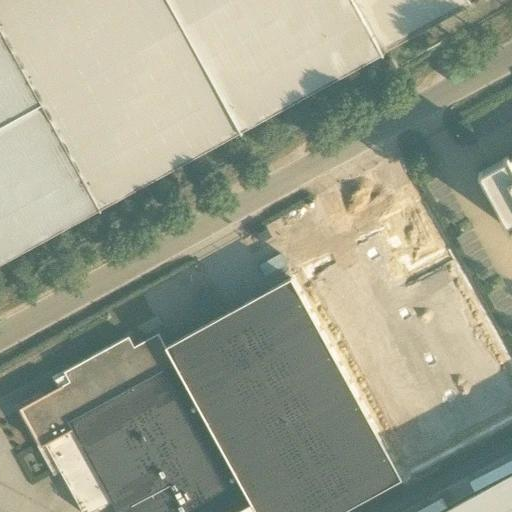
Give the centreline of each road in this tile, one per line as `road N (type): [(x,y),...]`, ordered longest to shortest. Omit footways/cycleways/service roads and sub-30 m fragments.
road 1 (unclassified): [(511,54),(0,331)]
road 2 (unknown): [(511,443),(386,511)]
